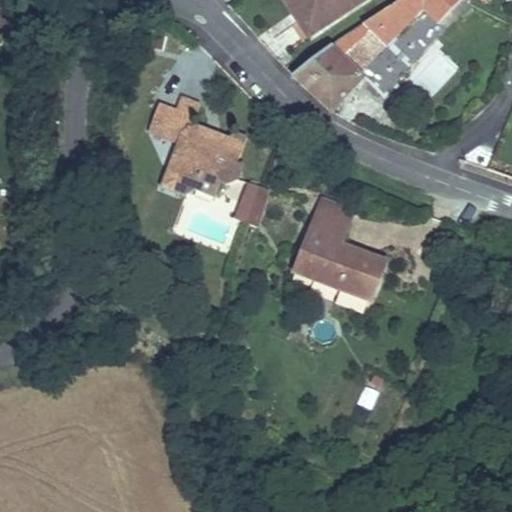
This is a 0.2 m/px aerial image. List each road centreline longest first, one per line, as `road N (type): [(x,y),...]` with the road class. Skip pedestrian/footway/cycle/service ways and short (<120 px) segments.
road 1 (residential): [(138,0),(99,19),(75,52),(66,289),(26,338),(0,355)]
road 2 (residential): [(511,207),(324,131),(214,21),(176,0)]
